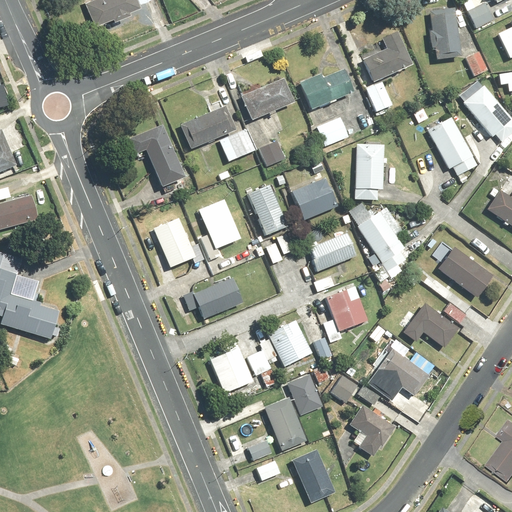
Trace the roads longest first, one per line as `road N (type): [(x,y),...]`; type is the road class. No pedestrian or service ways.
road 1 (residential): [(214,511),(62,126)]
road 2 (tertiary): [(310,0),(75,96)]
road 3 (residential): [(389,511),(511,336)]
